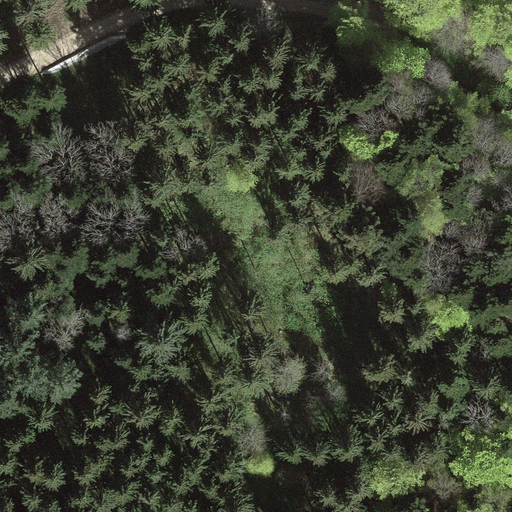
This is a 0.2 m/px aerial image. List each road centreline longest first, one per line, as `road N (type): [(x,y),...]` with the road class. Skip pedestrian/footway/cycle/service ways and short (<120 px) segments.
road 1 (unclassified): [(233,0),(362,21),(456,94),(511,123)]
road 2 (unclassified): [(0,77),(126,15),(176,0)]
